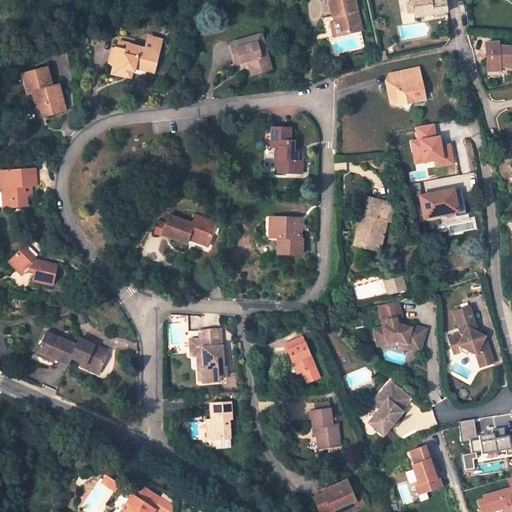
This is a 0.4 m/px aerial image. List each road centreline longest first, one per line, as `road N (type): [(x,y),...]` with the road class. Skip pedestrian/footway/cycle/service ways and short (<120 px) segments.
road 1 (residential): [(138,308),(69,222),(62,198),(74,148),(115,120),(296,99),(318,104),(327,119),(316,293),(288,308),(168,304)]
road 2 (residential): [(511,350),(493,272),(488,168),(454,0)]
road 3 (tertiary): [(0,379),(152,444)]
road 4 (residential): [(152,444),(149,353),(138,308)]
road 5 (tertiary): [(152,444),(266,511)]
